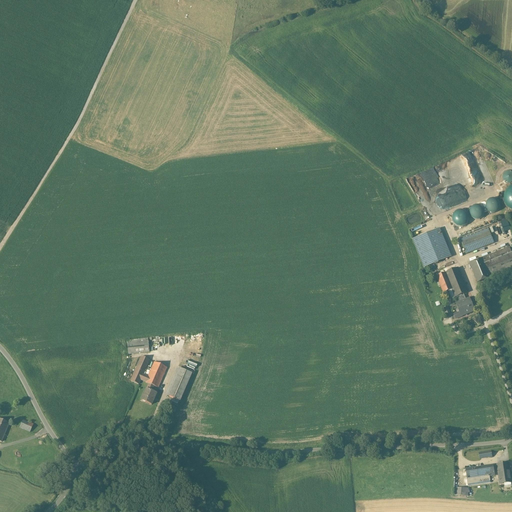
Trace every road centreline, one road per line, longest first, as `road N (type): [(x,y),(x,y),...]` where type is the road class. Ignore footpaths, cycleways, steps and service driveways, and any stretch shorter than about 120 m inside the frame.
road 1 (residential): [(78,468),(100,444),(117,440),(271,453),(511,440)]
road 2 (unclassified): [(78,468),(0,348)]
